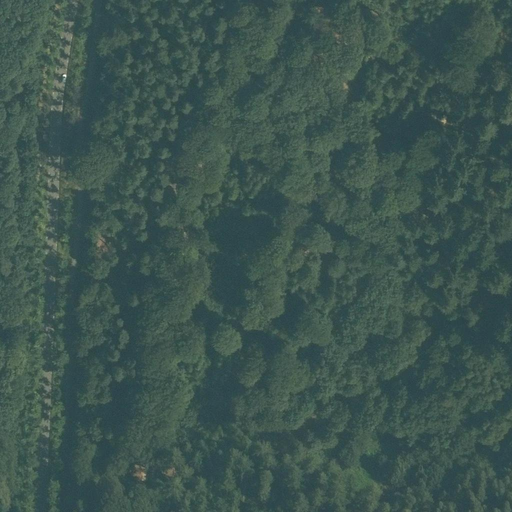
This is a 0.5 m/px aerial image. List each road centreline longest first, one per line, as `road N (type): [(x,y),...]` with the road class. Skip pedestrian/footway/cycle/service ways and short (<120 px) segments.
road 1 (track): [(241,511),(265,415),(377,253),(498,0)]
road 2 (track): [(266,0),(195,182),(137,511)]
road 3 (tertiary): [(41,511),(54,133),(73,0)]
